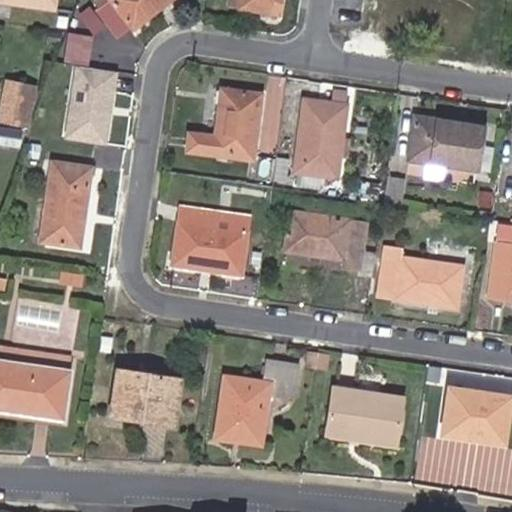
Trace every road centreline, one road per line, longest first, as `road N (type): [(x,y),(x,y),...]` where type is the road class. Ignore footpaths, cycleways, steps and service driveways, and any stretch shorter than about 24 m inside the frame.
road 1 (residential): [(166,45),(156,66),(131,265),(144,294),(511,354)]
road 2 (residential): [(417,511),(282,496),(0,483)]
road 3 (residential): [(309,60),(511,88)]
road 4 (residential): [(166,45),(204,40),(309,60)]
